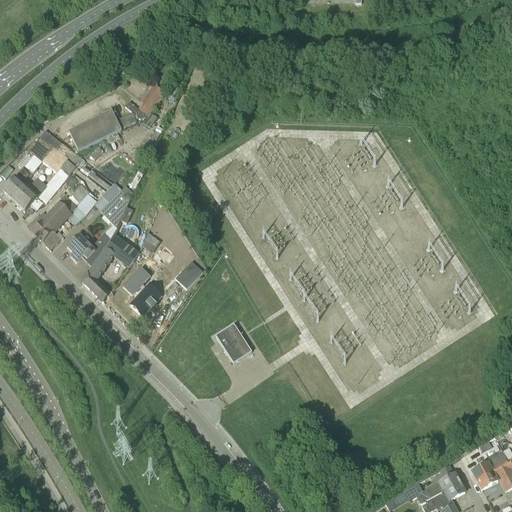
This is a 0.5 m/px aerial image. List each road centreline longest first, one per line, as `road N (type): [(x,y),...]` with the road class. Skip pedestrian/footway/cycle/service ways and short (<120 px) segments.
road 1 (residential): [(270,511),(230,450),(170,384),(0,220)]
road 2 (secondary): [(101,511),(0,333)]
road 3 (primary): [(0,119),(81,46),(162,0)]
road 4 (secondary): [(0,386),(78,511)]
road 5 (primary): [(121,0),(0,84)]
